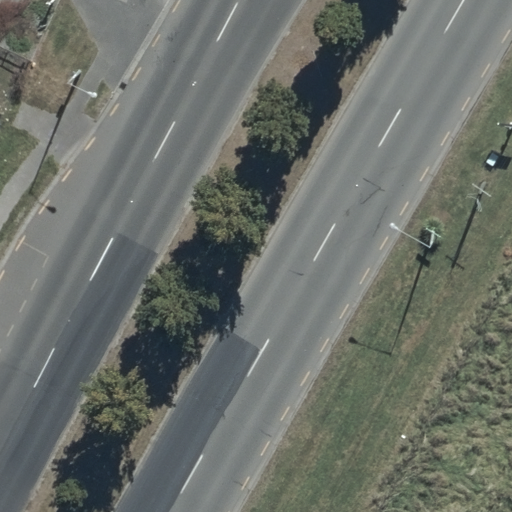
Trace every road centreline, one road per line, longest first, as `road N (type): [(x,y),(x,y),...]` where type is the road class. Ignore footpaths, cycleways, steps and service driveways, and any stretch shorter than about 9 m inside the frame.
road 1 (secondary): [(459,0),(173,511)]
road 2 (secondary): [(0,463),(229,0)]
